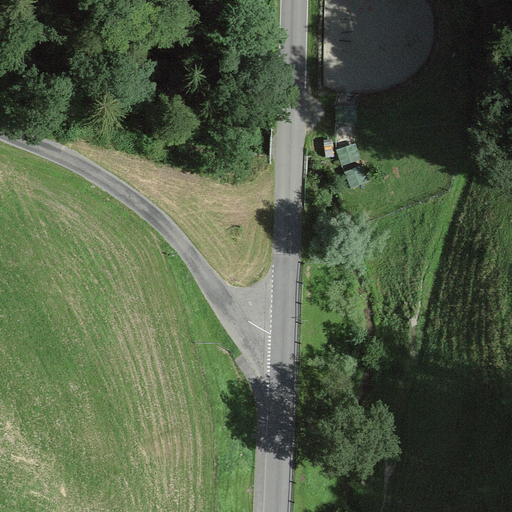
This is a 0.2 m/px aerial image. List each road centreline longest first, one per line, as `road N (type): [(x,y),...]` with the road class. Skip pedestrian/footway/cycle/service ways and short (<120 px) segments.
road 1 (unclassified): [(284,351),(249,340),(175,236),(102,181),(0,124)]
road 2 (tertiary): [(284,351),(288,0)]
road 3 (tertiary): [(278,511),(284,351)]
